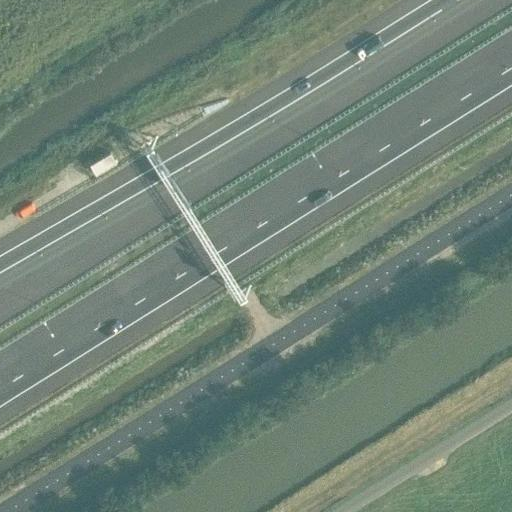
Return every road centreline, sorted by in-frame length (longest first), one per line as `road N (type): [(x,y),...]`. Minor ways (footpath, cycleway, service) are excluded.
road 1 (motorway): [(0,382),(511,62)]
road 2 (motorway): [(475,0),(0,297)]
